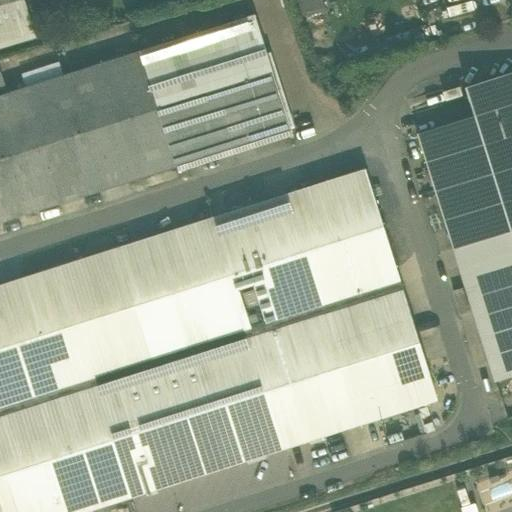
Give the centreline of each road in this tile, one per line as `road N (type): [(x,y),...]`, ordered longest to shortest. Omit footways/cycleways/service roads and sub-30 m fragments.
road 1 (unclassified): [(382,122),(0,247)]
road 2 (unclassified): [(482,424),(382,122)]
road 3 (unclassified): [(215,511),(482,424)]
road 4 (track): [(311,511),(511,447)]
road 5 (unclassified): [(511,40),(403,72),(382,122)]
